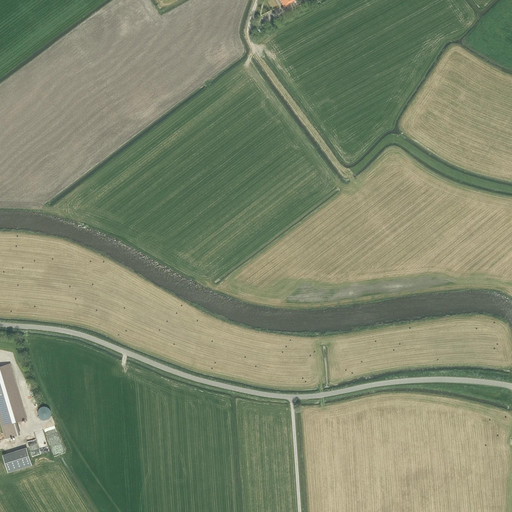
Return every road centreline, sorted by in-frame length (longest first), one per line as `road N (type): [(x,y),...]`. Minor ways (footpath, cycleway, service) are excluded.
road 1 (tertiary): [(511,386),(434,379),(276,396),(196,379),(72,332),(0,324)]
road 2 (track): [(248,32),(254,51),(353,180)]
